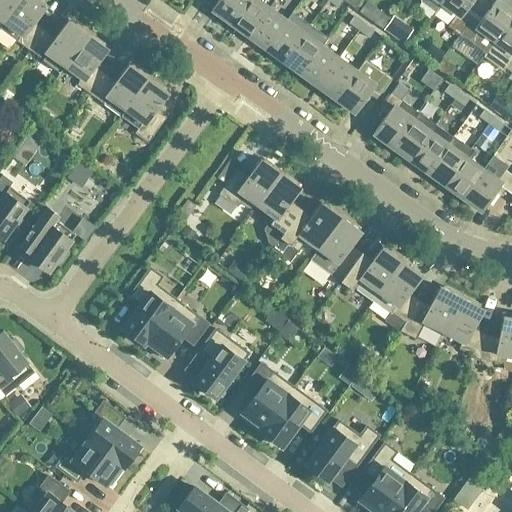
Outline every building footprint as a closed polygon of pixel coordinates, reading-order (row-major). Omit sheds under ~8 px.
[(0,0),(0,19),(4,22),(19,0),(0,0)] [(0,28),(30,50),(44,29),(34,22),(47,5),(42,1),(42,0),(19,0),(4,22),(0,26),(0,28)] [(231,23),(247,0),(218,0),(212,9),(231,23)] [(248,36),(268,8),(257,0),(247,0),(231,23),(248,36)] [(435,12),(443,0),(420,0),(419,1),(435,12)] [(460,34),(463,29),(472,17),(464,11),(472,0),(443,0),(435,12),(433,15),(448,26),(460,34)] [(487,51),(511,16),(511,10),(496,0),(494,0),(479,22),(472,17),(463,29),(460,34),(486,54),(487,51)] [(266,48),(286,20),(268,8),(248,36),(266,48)] [(382,9),(373,21),(383,28),(391,16),(382,9)] [(283,61),(309,25),(292,12),(286,20),(266,48),(283,61)] [(359,30),(364,23),(354,15),(348,23),(359,30)] [(505,67),(511,72),(511,16),(487,51),(486,54),(484,56),(503,70),(505,67)] [(60,72),(64,66),(89,32),(74,21),(72,23),(67,19),(55,37),(44,29),(30,50),(60,72)] [(374,30),(364,23),(359,30),(369,37),(374,30)] [(301,74),(321,46),(327,37),(309,25),(283,61),(301,74)] [(90,94),(105,73),(95,66),(108,48),(102,45),(104,42),(89,32),(64,66),(81,78),(77,84),(90,94)] [(319,86),(338,58),(321,46),(301,74),(319,86)] [(336,99),(356,71),(338,58),(319,86),(336,99)] [(379,96),(392,78),(365,59),(356,71),(336,99),(355,113),(371,90),(379,96)] [(121,116),(150,75),(135,65),(133,67),(128,63),(115,81),(105,73),(90,94),(121,116)] [(166,117),(156,110),(168,92),(163,88),(165,86),(150,75),(121,116),(138,128),(134,133),(148,142),(166,117)] [(392,147),(418,111),(400,99),(408,88),(399,81),(382,105),(389,110),(373,133),(392,147)] [(443,91),(454,99),(459,91),(449,84),(443,91)] [(464,106),(469,99),(459,91),(454,99),(464,106)] [(496,95),(489,105),(502,114),(509,104),(496,95)] [(478,116),(489,124),(494,116),(484,109),(478,116)] [(410,159),(435,124),(418,111),(392,147),(410,159)] [(504,124),(494,116),(489,124),(499,131),(504,124)] [(427,172),(453,137),(435,124),(410,159),(427,172)] [(445,184),(465,156),(471,148),(453,136),(453,137),(427,172),(445,184)] [(462,197),(483,169),(465,156),(445,184),(462,197)] [(250,172),(239,164),(219,193),(237,207),(241,202),(247,207),(248,207),(251,207),(253,205),(255,203),(257,205),(282,170),(267,160),(265,162),(260,158),(250,172)] [(482,211),(500,185),(507,190),(511,183),(511,174),(505,169),(497,180),(483,169),(462,197),(482,211)] [(288,205),(300,187),(295,183),(297,181),(282,170),(257,205),(269,213),(265,219),(268,222),(263,228),(269,243),(273,246),(283,232),(283,233),(298,212),(288,205)] [(68,224),(94,208),(81,187),(87,183),(80,173),(49,192),(68,224)] [(18,218),(30,201),(9,185),(12,182),(2,174),(0,176),(0,235),(3,238),(11,228),(15,231),(22,221),(18,218)] [(187,217),(195,205),(187,199),(179,211),(187,217)] [(318,248),(343,214),(328,203),(326,206),(321,202),(308,219),(298,212),(283,233),(283,232),(273,246),(271,248),(290,262),(306,240),(318,248)] [(64,251),(76,234),(55,219),(58,215),(47,207),(19,246),(38,260),(36,262),(49,271),(56,261),(60,264),(67,254),(64,251)] [(359,256),(349,248),(361,231),(356,227),(357,225),(343,214),(318,248),(330,257),(322,268),(340,281),(359,256)] [(168,235),(158,248),(160,250),(167,255),(177,241),(171,237),(168,235)] [(356,288),(373,300),(379,292),(403,258),(388,247),(387,249),(382,246),(369,263),(359,256),(340,281),(354,291),(356,288)] [(379,292),(373,300),(390,313),(385,320),(399,330),(400,329),(419,299),(409,292),(422,275),(417,271),(418,269),(403,258),(379,292)] [(143,343),(176,299),(156,284),(162,276),(149,267),(128,296),(139,304),(122,328),(143,343)] [(264,296),(268,286),(254,279),(250,290),(264,296)] [(429,305),(419,299),(400,329),(401,330),(415,338),(416,336),(436,346),(443,332),(463,294),(446,286),(445,288),(439,285),(429,305)] [(474,327),(483,308),(478,305),(479,303),(463,294),(443,332),(462,342),(459,348),(477,358),(485,334),(474,327)] [(176,299),(143,343),(144,344),(146,341),(149,343),(146,346),(161,357),(163,354),(166,356),(181,335),(193,344),(208,323),(176,299)] [(511,313),(509,313),(509,316),(503,315),(499,336),(485,334),(477,358),(502,362),(504,369),(511,370),(511,313)] [(221,396),(232,381),(229,379),(248,352),(215,328),(200,349),(211,357),(193,381),(215,397),(218,393),(221,396)] [(35,372),(19,351),(22,348),(14,338),(11,341),(3,331),(0,333),(0,397),(1,398),(15,387),(35,372)] [(325,346),(317,356),(327,363),(334,353),(325,346)] [(260,431),(293,386),(261,362),(245,383),(257,391),(241,412),(244,414),(242,417),(257,428),(259,425),(262,427),(259,430),(260,431)] [(358,375),(351,385),(361,392),(369,382),(358,375)] [(293,386),(260,431),(281,446),(299,423),(310,431),(326,410),(293,386)] [(16,396),(7,403),(17,416),(26,409),(16,396)] [(83,436),(124,466),(139,445),(116,428),(124,416),(103,401),(94,413),(98,416),(83,436)] [(42,406),(37,412),(47,419),(52,414),(42,406)] [(359,435),(338,419),(319,446),(316,443),(305,458),(308,460),(305,464),(327,480),(345,457),(356,465),(379,434),(366,425),(359,435)] [(472,443),(486,453),(494,442),(480,432),(472,443)] [(123,467),(124,466),(83,436),(82,437),(87,440),(72,459),(65,453),(55,465),(76,481),(85,470),(105,485),(107,482),(110,485),(121,470),(118,467),(120,465),(123,467)] [(381,511),(411,473),(410,473),(391,459),(396,451),(384,442),(363,470),(374,479),(359,499),(362,501),(359,504),(369,511),(381,511)] [(472,472),(454,498),(467,508),(486,482),(472,472)] [(411,473),(381,511),(414,511),(416,510),(418,511),(431,511),(443,497),(411,473)] [(28,510),(31,511),(74,511),(61,502),(69,491),(48,475),(39,488),(43,490),(28,510)] [(179,507),(185,511),(244,511),(247,508),(226,492),(218,504),(194,486),(179,507)]
